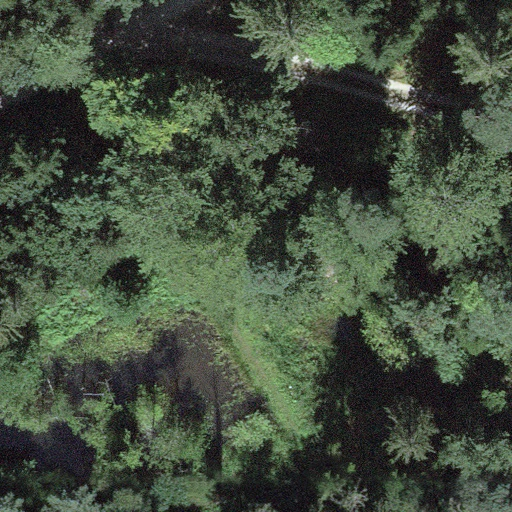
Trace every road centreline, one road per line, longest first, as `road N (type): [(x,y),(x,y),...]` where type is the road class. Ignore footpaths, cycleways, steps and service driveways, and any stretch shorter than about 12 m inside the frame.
road 1 (track): [(511,164),(468,155),(370,108),(106,21)]
road 2 (track): [(0,80),(106,21)]
